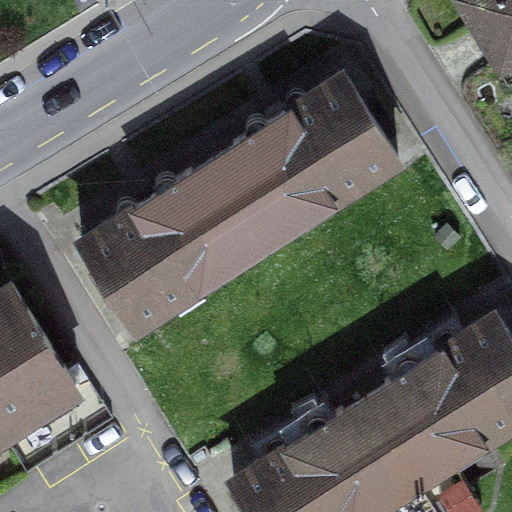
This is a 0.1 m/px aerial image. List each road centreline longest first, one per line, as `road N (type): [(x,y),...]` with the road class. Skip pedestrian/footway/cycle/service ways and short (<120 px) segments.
road 1 (tertiary): [(0,138),(220,0)]
road 2 (residential): [(383,0),(511,196)]
